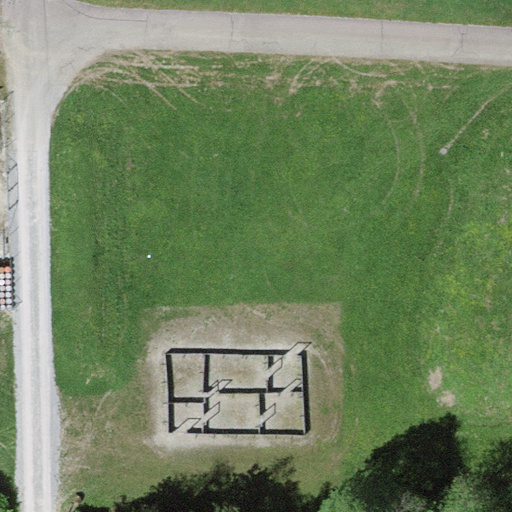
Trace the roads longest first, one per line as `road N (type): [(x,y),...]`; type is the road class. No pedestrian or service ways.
road 1 (track): [(32,34),(511,47)]
road 2 (track): [(36,511),(27,377),(32,34)]
